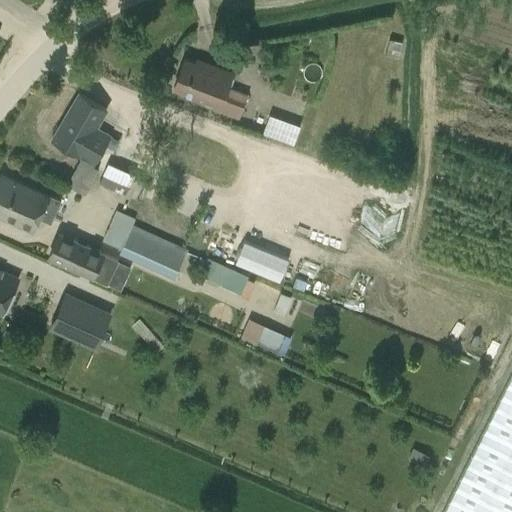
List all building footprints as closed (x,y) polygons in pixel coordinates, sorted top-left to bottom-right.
[(401,42),(388,39),(384,55),(397,59),(401,42)] [(213,68),(185,57),(174,86),(194,94),(192,99),(238,117),(247,94),(226,86),(231,71),(215,65),(213,68)] [(79,155),(82,151),(84,152),(67,184),(85,194),(102,162),(89,155),(96,143),(88,139),(106,109),(78,92),(51,138),(79,155)] [(268,111),(261,132),(294,142),(301,122),(268,111)] [(103,174),(99,183),(125,195),(136,199),(143,179),(134,176),(135,173),(108,161),(101,174),(103,174)] [(0,215),(32,231),(38,217),(51,223),(61,200),(49,194),(49,195),(1,173),(0,175),(0,215)] [(135,218),(116,209),(103,240),(121,248),(119,253),(174,278),(187,250),(132,226),(135,218)] [(57,232),(46,256),(107,285),(118,261),(57,232)] [(248,276),(208,258),(200,276),(240,294),(248,276)] [(17,278),(0,270),(0,311),(2,313),(17,278)] [(112,313),(65,291),(49,328),(96,349),(112,313)] [(281,292),(274,310),(284,315),(292,296),(281,292)] [(292,337),(244,315),(235,335),(283,357),(292,337)] [(511,511),(511,372),(442,511),(511,511)]
